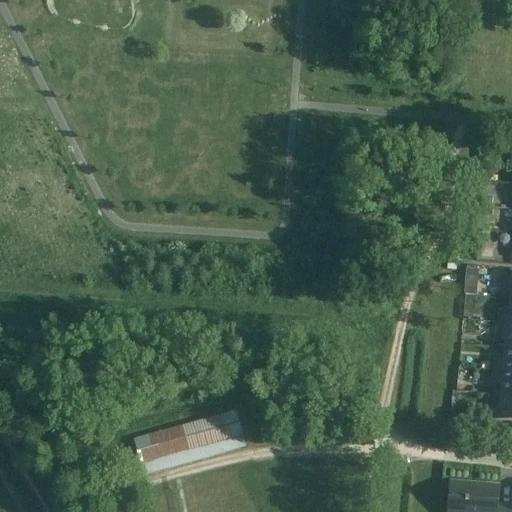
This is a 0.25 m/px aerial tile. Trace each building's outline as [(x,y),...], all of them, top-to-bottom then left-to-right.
[(509,290),(508,302),(511,302),(511,277),(501,276),(500,289),(509,290)] [(464,286),(464,296),(476,297),(476,286),(464,286)] [(511,325),(511,302),(508,302),(507,313),(498,312),(497,325),(511,325)] [(511,349),(511,325),(497,325),(496,337),(505,337),(504,349),(511,349)] [(511,373),(511,349),(504,349),(503,361),(494,360),(493,372),(511,373)] [(511,397),(511,373),(493,372),(492,384),(501,385),(500,397),(511,397)] [(511,422),(511,397),(500,397),(499,409),(490,408),(489,421),(511,422)] [(242,436),(235,412),(134,441),(140,465),(242,436)] [(451,484),(448,511),(510,511),(511,508),(497,506),(498,488),(451,484)]
